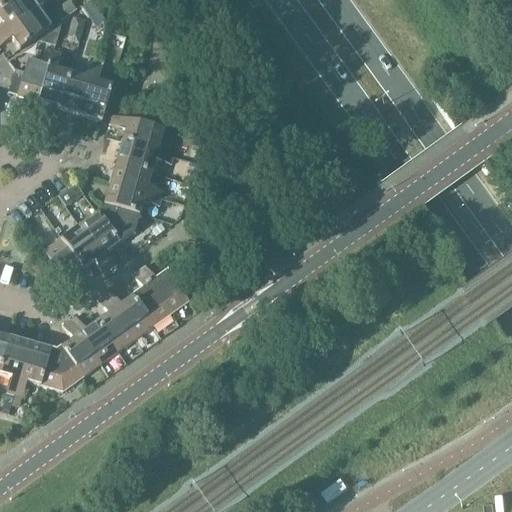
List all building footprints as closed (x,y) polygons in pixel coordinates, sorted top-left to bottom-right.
[(0,26),(1,28),(0,28),(0,38),(37,12),(28,0),(15,0),(0,11),(0,26)] [(0,0),(0,11),(15,0),(0,0)] [(37,12),(0,38),(0,48),(10,41),(19,53),(50,30),(37,12)] [(16,100),(37,106),(53,54),(45,51),(40,67),(27,63),(16,100)] [(61,56),(53,54),(37,106),(58,112),(69,75),(56,72),(61,56)] [(69,75),(58,112),(79,118),(94,66),(87,64),(82,79),(69,75)] [(94,66),(79,118),(100,125),(111,88),(97,84),(102,68),(94,66)] [(124,132),(120,145),(157,155),(163,134),(111,118),(108,127),(124,132)] [(120,145),(114,165),(151,176),(155,163),(170,168),(173,160),(157,155),(120,145)] [(114,165),(108,186),(161,201),(163,194),(147,189),(151,176),(114,165)] [(161,201),(108,186),(102,207),(139,218),(142,204),(158,209),(161,201)] [(139,218),(102,207),(100,212),(95,216),(117,247),(133,236),(139,218)] [(95,216),(78,229),(109,273),(116,268),(106,255),(117,247),(95,216)] [(219,226),(208,234),(214,244),(226,236),(219,226)] [(78,229),(60,241),(82,272),(93,264),(103,278),(109,273),(78,229)] [(82,272),(60,241),(42,254),(74,299),(81,294),(71,280),(82,272)] [(138,273),(170,318),(188,305),(166,274),(154,282),(144,269),(138,273)] [(141,291),(130,299),(152,330),(170,318),(138,273),(131,278),(141,291)] [(109,294),(103,299),(135,343),(152,330),(130,299),(119,307),(109,294)] [(95,325),(117,356),(135,343),(103,299),(96,303),(106,317),(95,325)] [(74,319),(68,324),(100,368),(117,356),(95,325),(84,332),(74,319)] [(71,342),(59,350),(82,381),(100,368),(68,324),(61,328),(71,342)] [(29,346),(8,340),(0,366),(0,377),(10,380),(5,396),(13,398),(29,346)] [(50,352),(29,346),(13,398),(21,401),(25,385),(39,389),(50,352)] [(55,353),(50,352),(39,389),(62,396),(82,381),(59,350),(55,353)]
